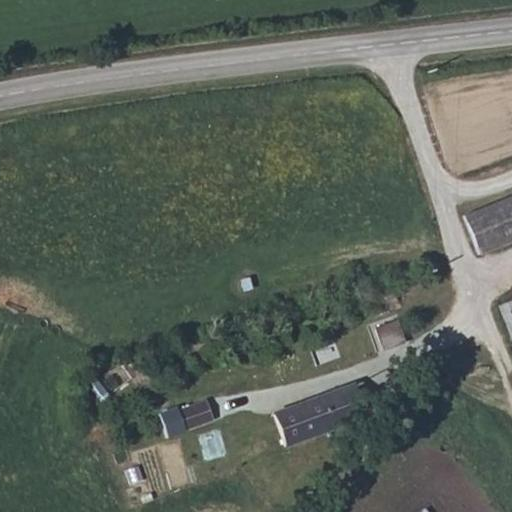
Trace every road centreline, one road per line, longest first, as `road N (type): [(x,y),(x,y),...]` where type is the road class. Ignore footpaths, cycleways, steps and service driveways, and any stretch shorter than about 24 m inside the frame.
road 1 (tertiary): [(0,94),(511,30)]
road 2 (track): [(478,311),(435,382),(309,511)]
